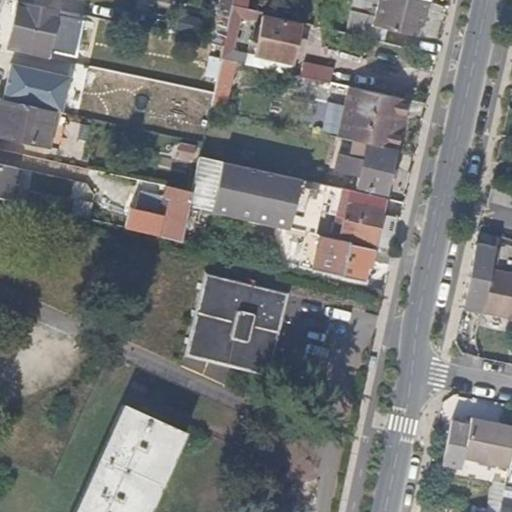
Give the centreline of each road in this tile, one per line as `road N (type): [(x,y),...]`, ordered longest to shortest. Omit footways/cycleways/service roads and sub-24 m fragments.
road 1 (residential): [(444,203),(387,511)]
road 2 (residential): [(488,0),(444,203)]
